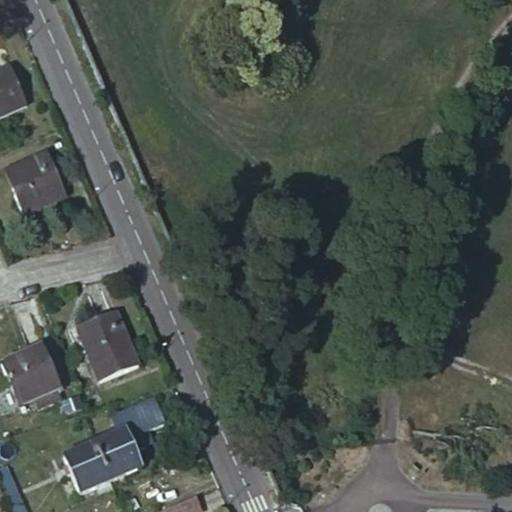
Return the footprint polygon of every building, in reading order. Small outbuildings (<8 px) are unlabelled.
[(0,120),(27,109),(9,69),(0,72),(0,120)] [(48,157),(4,176),(23,220),(67,201),(48,157)] [(139,368),(116,315),(78,332),(101,385),(139,368)] [(64,392),(44,348),(2,367),(20,410),(64,392)] [(122,436),(96,447),(112,484),(144,470),(135,449),(152,442),(146,428),(163,420),(154,401),(115,419),(122,436)] [(112,484),(96,447),(65,460),(81,498),(112,484)] [(6,465),(0,467),(0,485),(13,480),(6,465)] [(27,511),(13,480),(0,485),(0,486),(11,511),(27,511)] [(202,511),(196,498),(165,511),(202,511)]
